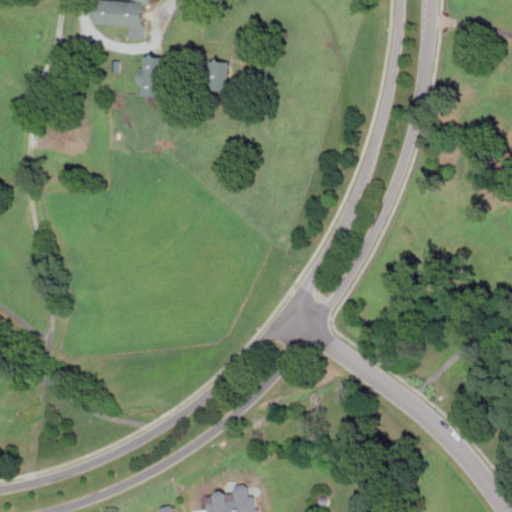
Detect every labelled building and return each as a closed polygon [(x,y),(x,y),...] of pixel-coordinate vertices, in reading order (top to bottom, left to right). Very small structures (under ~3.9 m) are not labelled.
[(147,37),(150,0),(161,1),(161,0),(99,0),(98,22),(131,25),(131,36),(147,37)] [(143,94),(170,94),(170,54),(143,54),(143,94)] [(211,90),(231,90),(231,58),(211,58),(211,90)] [(85,151),(85,136),(90,135),(90,123),(65,124),(65,135),(60,135),(61,151),(85,151)] [(211,503),(212,511),(258,511),(256,496),(252,496),(251,487),(247,484),(241,485),(238,488),(239,499),(232,500),(231,493),(227,490),(222,491),(220,494),(220,502),(211,503)]
